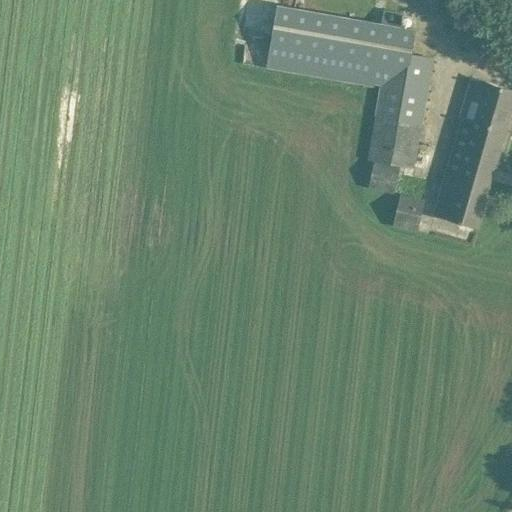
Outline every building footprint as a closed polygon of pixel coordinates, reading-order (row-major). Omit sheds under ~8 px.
[(417,0),(458,12),(461,0),(417,0)] [(413,168),(433,58),(411,54),(415,30),(277,5),(267,66),(373,85),(373,84),(381,85),(368,160),(413,168)] [(477,43),(475,52),(485,55),(487,46),(477,43)] [(434,215),(458,222),(477,227),(511,107),(511,90),(485,83),(470,79),(460,115),(463,115),(434,215)] [(398,188),(394,225),(420,228),(425,192),(398,188)]
